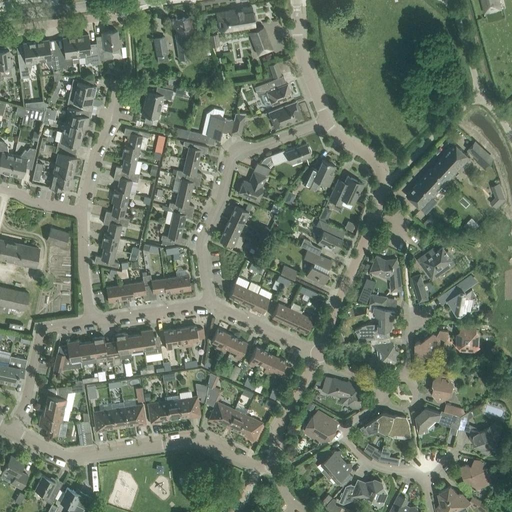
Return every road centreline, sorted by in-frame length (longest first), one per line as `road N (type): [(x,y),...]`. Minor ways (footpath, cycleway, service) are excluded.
road 1 (unclassified): [(257,465),(194,439),(69,458),(10,429)]
road 2 (unclassified): [(208,303),(199,243),(234,149),(324,120)]
road 3 (unclassified): [(319,353),(377,205)]
road 4 (unclassified): [(10,429),(26,398),(41,330),(89,318)]
road 5 (tertiary): [(151,0),(0,17)]
road 6 (residential): [(426,481),(379,468),(351,446),(345,429),(379,400)]
road 7 (unclassified): [(81,212),(120,85)]
road 8 (unclassified): [(324,120),(297,48),(295,0)]
road 9 (unclassified): [(271,465),(278,427),(319,353)]
road 10 (unclassified): [(208,303),(319,353)]
